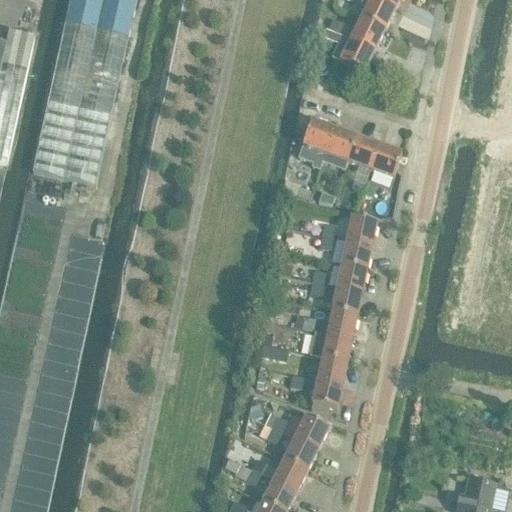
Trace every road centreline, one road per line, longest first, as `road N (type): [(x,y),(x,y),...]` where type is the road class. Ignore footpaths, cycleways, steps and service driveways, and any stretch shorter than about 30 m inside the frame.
road 1 (track): [(135,511),(242,0)]
road 2 (tertiary): [(363,511),(442,136)]
road 3 (tertiary): [(442,136),(470,0)]
